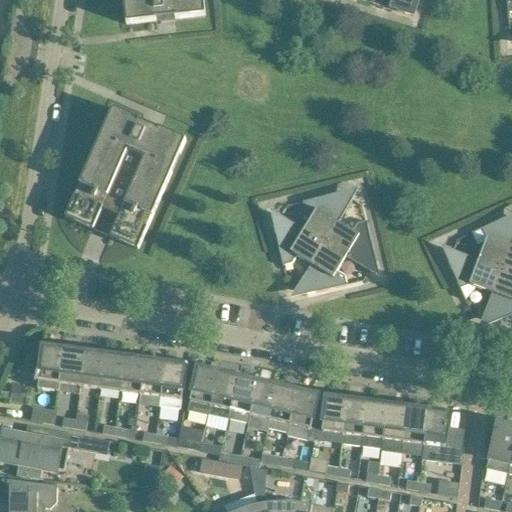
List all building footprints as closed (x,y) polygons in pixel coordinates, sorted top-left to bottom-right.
[(205,17),(202,0),(123,0),(127,26),(155,23),(156,23),(156,22),(174,20),(175,21),(205,17)] [(371,0),(370,5),(383,9),(384,7),(389,9),(389,11),(397,13),(413,17),(418,2),(418,0),(371,0)] [(137,251),(185,142),(158,130),(157,131),(140,123),(141,123),(140,122),(113,110),(65,219),(93,231),(93,230),(110,238),(110,239),(137,251)] [(342,194),(302,204),(303,206),(305,213),(311,217),(312,217),(303,232),(324,245),(337,224),(338,224),(353,200),(352,199),(351,200),(342,194)] [(324,245),(303,232),(279,217),(279,218),(273,228),(283,267),(285,267),(292,265),(296,258),(296,259),(297,258),(311,266),(311,267),(324,245)] [(511,248),(511,244),(511,219),(509,218),(482,230),(486,240),(486,241),(478,262),(478,263),(501,271),(510,248),(511,248)] [(352,233),(338,224),(337,224),(324,245),(346,258),(345,259),(370,274),(370,272),(375,262),(366,223),(364,223),(364,224),(357,225),(353,232),(352,233)] [(337,273),(345,259),(346,258),(324,245),(311,267),(311,266),(296,290),(297,291),(297,290),(307,296),(347,287),(346,284),(346,285),(344,278),(338,274),(337,273)] [(511,248),(510,248),(501,271),(511,275),(511,248)] [(501,271),(478,263),(478,262),(452,252),(451,253),(452,253),(448,264),(460,291),(469,287),(470,286),(492,295),(501,271)] [(511,275),(501,271),(492,295),(482,321),(483,321),(493,325),(511,316),(511,275)] [(58,393),(64,352),(43,349),(37,390),(58,393)] [(79,396),(84,355),(64,352),(58,393),(79,396)] [(100,391),(104,357),(84,355),(79,396),(80,388),(100,391)] [(120,393),(124,360),(104,357),(100,391),(120,393)] [(140,396),(145,363),(124,360),(120,393),(140,396)] [(160,399),(165,366),(145,363),(140,396),(160,399)] [(186,368),(165,366),(160,399),(181,402),(186,368)] [(210,408),(218,375),(197,370),(189,403),(210,408)] [(228,421),(237,380),(218,375),(210,408),(208,416),(228,421)] [(248,425),(257,384),(237,380),(228,421),(248,425)] [(267,434),(268,430),(277,389),(257,384),(248,425),(247,430),(267,434)] [(288,434),(297,394),(277,389),(268,430),(288,434)] [(318,398),(297,394),(288,434),(287,438),(313,444),(315,432),(310,431),(318,398)] [(342,436),(347,403),(326,400),(321,433),(342,436)] [(361,449),(363,439),(367,405),(347,403),(342,436),(341,447),(361,449)] [(383,441),(387,408),(367,405),(363,439),(383,441)] [(402,456),(407,411),(387,408),(383,441),(381,453),(402,456)] [(422,458),(428,414),(407,411),(402,456),(422,458)] [(428,414),(422,458),(422,461),(459,466),(463,433),(447,430),(449,416),(428,414)] [(42,425),(54,427),(56,419),(44,417),(42,425)] [(74,430),(75,422),(63,420),(62,428),(74,430)] [(87,425),(75,422),(74,430),(86,433),(87,425)] [(508,476),(511,456),(511,427),(496,424),(486,471),(508,476)] [(104,427),(102,435),(114,438),(116,430),(104,427)] [(114,438),(126,440),(127,432),(116,430),(114,438)] [(80,438),(53,433),(42,431),(39,443),(5,436),(3,445),(0,447),(0,451),(2,454),(0,462),(44,471),(45,469),(44,469),(46,459),(57,461),(58,457),(62,458),(67,459),(69,451),(78,452),(80,438)] [(144,435),(142,443),(154,445),(155,437),(144,435)] [(167,439),(155,437),(154,445),(177,449),(179,440),(168,437),(167,439)] [(100,442),(97,455),(107,457),(110,443),(100,442)] [(189,443),(188,451),(199,453),(201,445),(189,443)] [(201,445),(200,453),(211,455),(213,447),(201,445)] [(226,464),(238,466),(240,458),(228,456),(226,464)] [(238,466),(250,469),(252,461),(240,458),(238,466)] [(269,458),(268,466),(280,468),(281,460),(269,458)] [(293,462),(281,460),(280,468),(292,470),(293,462)] [(201,461),(199,475),(240,482),(242,468),(201,461)] [(327,468),(325,476),(337,478),(338,470),(327,468)] [(350,472),(339,470),(337,478),(349,480),(350,472)] [(367,475),(365,483),(377,486),(378,478),(367,475)] [(377,486),(389,488),(390,480),(379,478),(377,486)] [(0,511),(43,511),(50,511),(56,505),(57,488),(7,481),(7,495),(0,494),(0,511)] [(417,493),(418,485),(407,483),(405,491),(417,493)] [(336,493),(347,495),(349,486),(337,484),(336,493)] [(430,487),(419,485),(417,493),(429,495),(430,487)] [(142,486),(141,493),(156,495),(157,489),(142,486)] [(368,490),(367,499),(378,501),(379,492),(368,490)] [(378,501),(389,503),(391,494),(380,492),(378,501)] [(257,511),(257,507),(254,496),(224,508),(226,511),(257,511)] [(420,509),(422,500),(410,498),(409,506),(420,509)] [(483,510),(493,511),(499,511),(501,504),(485,501),(483,510)] [(297,511),(299,505),(285,502),(285,504),(279,504),(274,504),(268,505),(262,506),(257,507),(257,511),(297,511)]
